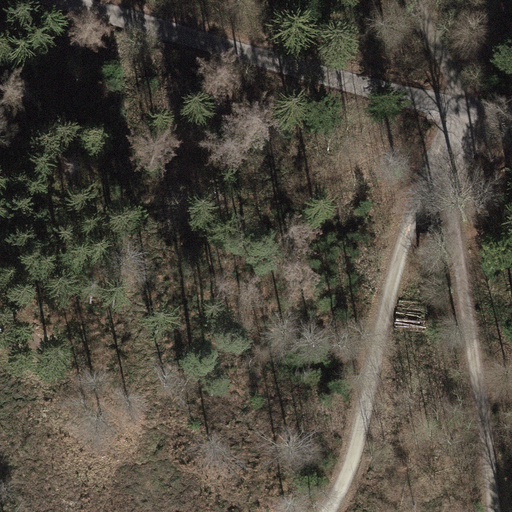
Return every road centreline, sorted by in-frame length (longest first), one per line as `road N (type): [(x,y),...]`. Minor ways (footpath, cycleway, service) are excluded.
road 1 (unclassified): [(66,0),(348,81),(511,118)]
road 2 (track): [(441,149),(414,210),(350,465),(328,511)]
road 3 (track): [(491,511),(441,149)]
road 4 (track): [(441,149),(462,108),(417,0)]
